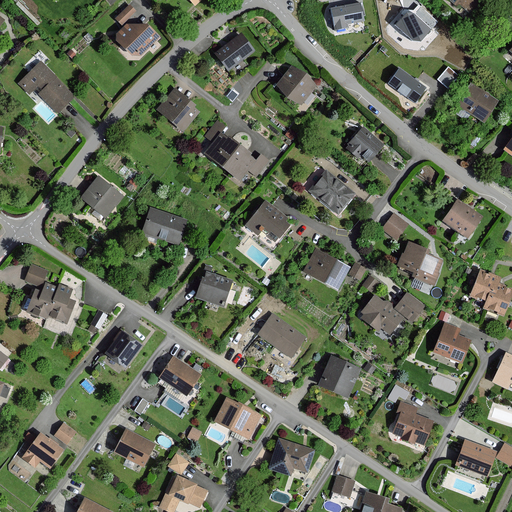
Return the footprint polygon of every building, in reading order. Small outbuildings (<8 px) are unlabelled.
[(449,0),(456,6),(458,4),(471,15),(484,0),(449,0)] [(361,3),(331,8),(334,26),(364,21),(361,3)] [(136,11),(129,4),(114,18),(121,26),(136,11)] [(408,10),(396,25),(413,40),(421,42),(438,21),(421,7),(415,15),(408,10)] [(113,36),(129,55),(139,56),(157,35),(147,26),(126,25),(113,36)] [(215,54),(228,71),(254,52),(241,35),(215,54)] [(58,78),(41,62),(17,86),(29,97),(38,88),(43,92),(40,96),(60,115),(76,98),(57,79),(58,78)] [(448,65),(437,77),(448,86),(458,74),(448,65)] [(291,67),(276,85),(300,105),(315,87),(291,67)] [(427,88),(398,67),(385,84),(415,105),(427,88)] [(470,84),(457,106),(486,123),(499,102),(470,84)] [(174,89),(157,109),(182,131),(198,113),(193,108),(194,106),(174,89)] [(204,153),(221,167),(239,146),(228,137),(226,139),(219,133),(225,127),(217,121),(204,136),(212,143),(204,153)] [(363,127),(346,145),(347,147),(346,148),(357,159),(360,156),(368,163),(384,146),(363,127)] [(250,155),(239,146),(221,167),(238,181),(248,170),(255,176),(268,161),(260,155),(255,162),(248,157),(250,155)] [(325,171),(309,192),(337,215),(354,194),(325,171)] [(99,178),(83,200),(108,218),(124,196),(99,178)] [(265,201),(245,226),(257,236),(260,231),(275,242),(288,226),(284,222),(287,219),(265,201)] [(456,201),(443,221),(467,237),(480,217),(456,201)] [(150,208),(142,233),(177,245),(185,221),(150,208)] [(393,215),(382,229),(396,239),(407,225),(393,215)] [(407,244),(398,267),(412,272),(410,277),(432,286),(442,261),(427,256),(428,252),(407,244)] [(315,250),(304,272),(336,290),(348,268),(315,250)] [(365,269),(354,264),(349,274),(360,280),(365,269)] [(45,319),(46,317),(57,288),(54,287),(42,283),(46,271),(31,266),(25,281),(43,287),(41,292),(34,290),(26,312),(45,319)] [(479,271),(469,297),(484,303),(488,293),(493,294),(497,284),(499,278),(491,275),(479,271)] [(201,277),(194,298),(219,305),(221,299),(225,300),(231,281),(218,277),(205,273),(203,278),(201,277)] [(378,282),(369,276),(363,285),(371,291),(378,282)] [(503,316),(511,290),(511,289),(497,284),(493,294),(488,293),(484,303),(482,309),(503,316)] [(58,285),(57,288),(46,317),(66,324),(74,301),(68,299),(72,290),(58,285)] [(423,306),(407,293),(395,308),(411,321),(423,306)] [(385,304),(374,296),(360,312),(364,315),(360,319),(377,332),(380,328),(389,335),(403,318),(391,308),(393,305),(387,301),(385,304)] [(272,315),(258,334),(290,357),(304,337),(272,315)] [(459,330),(445,324),(433,352),(461,363),(470,340),(457,335),(459,330)] [(141,346),(121,332),(106,354),(125,368),(141,346)] [(511,356),(505,353),(492,382),(507,389),(509,383),(511,384),(511,356)] [(173,357),(159,378),(185,396),(200,375),(173,357)] [(331,357),(318,385),(346,398),(359,369),(331,357)] [(225,399),(214,421),(248,438),(259,416),(225,399)] [(418,409),(400,402),(397,411),(400,412),(391,435),(414,443),(423,446),(431,422),(416,416),(418,409)] [(75,432),(63,424),(55,435),(66,444),(75,432)] [(126,430),(116,451),(144,465),(154,444),(126,430)] [(62,451),(39,434),(22,458),(34,467),(39,461),(49,469),(62,451)] [(315,450),(279,439),(270,468),(291,475),(294,468),(308,472),(315,450)] [(495,452),(466,441),(458,464),(487,475),(495,452)] [(511,446),(506,444),(498,458),(511,465),(511,446)] [(189,462),(177,454),(169,466),(181,473),(189,462)] [(160,507),(172,511),(173,511),(179,500),(188,504),(189,502),(200,507),(207,491),(196,486),(197,484),(178,476),(169,496),(166,494),(160,507)] [(354,482),(337,477),(332,492),(349,497),(354,482)] [(379,511),(384,499),(365,493),(359,511),(379,511)] [(109,511),(83,499),(77,511),(109,511)] [(387,500),(384,499),(379,511),(400,511),(401,509),(386,505),(387,500)]
